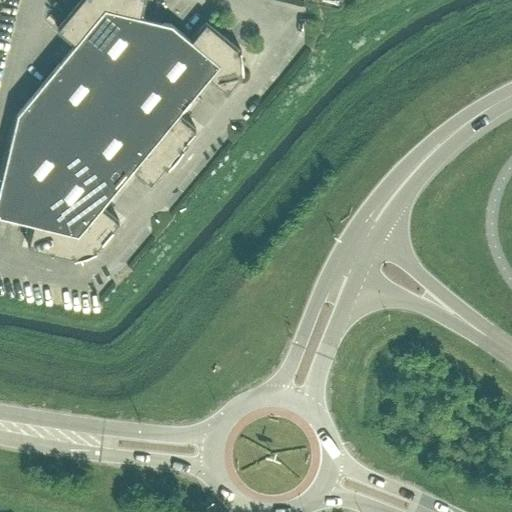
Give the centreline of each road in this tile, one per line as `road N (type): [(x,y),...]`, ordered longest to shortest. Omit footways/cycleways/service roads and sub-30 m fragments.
road 1 (primary): [(217,430),(178,435),(0,412)]
road 2 (primary): [(0,438),(181,463),(215,475)]
road 3 (tertiary): [(340,251),(267,396)]
road 4 (tertiary): [(438,144),(424,145),(390,178),(340,251)]
road 5 (tertiary): [(309,410),(354,280)]
road 6 (primary): [(448,511),(330,456)]
road 7 (tertiary): [(462,320),(374,239)]
